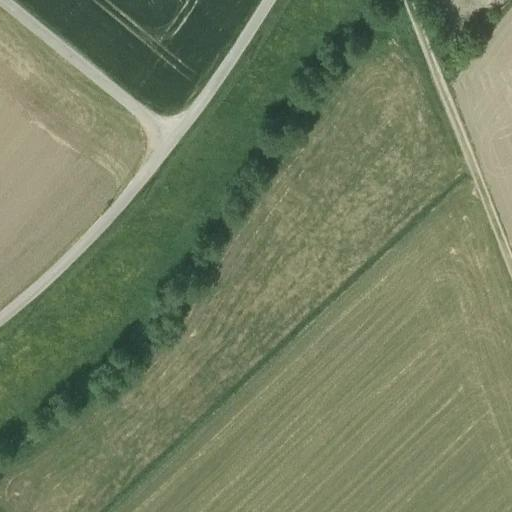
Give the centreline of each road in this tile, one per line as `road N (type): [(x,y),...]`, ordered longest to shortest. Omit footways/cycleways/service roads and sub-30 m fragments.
road 1 (unclassified): [(267,0),(174,145),(81,251),(0,314)]
road 2 (track): [(511,265),(408,0)]
road 3 (track): [(0,2),(174,145)]
